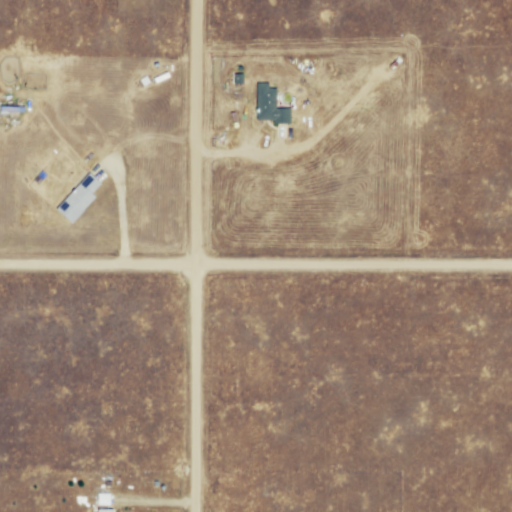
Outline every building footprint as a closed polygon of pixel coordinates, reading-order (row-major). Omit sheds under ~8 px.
[(235,73),(245,73),(245,83),(235,83),(235,73)] [(258,82),(258,121),(292,121),(292,106),(278,106),(278,87),(269,87),(269,83),(258,82)] [(1,105),(26,106),(26,113),(20,113),(19,118),(11,118),(11,112),(1,111),(1,105)] [(91,173),(59,209),(73,222),(97,196),(93,193),(102,183),(91,173)] [(99,493),(113,494),(112,506),(98,505),(99,493)]
